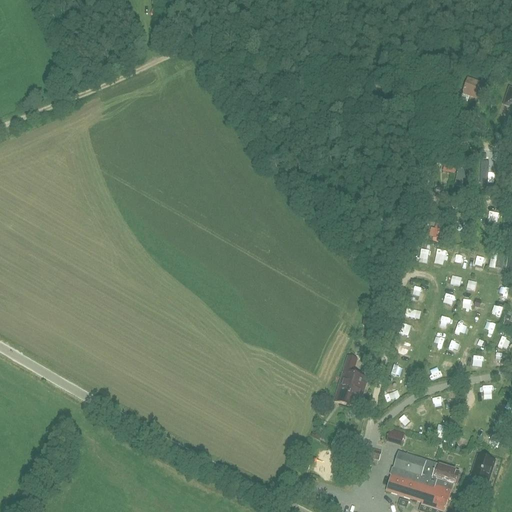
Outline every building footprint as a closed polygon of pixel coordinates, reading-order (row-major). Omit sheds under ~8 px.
[(486,87),(481,85),(467,80),(462,94),(476,99),(481,101),(486,87)] [(457,168),(459,157),(438,153),(436,163),(457,168)] [(437,216),(434,226),(429,225),(426,236),(439,241),(446,219),(437,216)] [(473,257),(483,261),(486,251),(476,248),(473,257)] [(486,267),(502,268),(502,251),(486,251),(486,267)] [(510,290),(511,284),(502,282),(501,288),(510,290)] [(417,296),(418,287),(407,286),(405,295),(417,296)] [(444,290),(442,298),(452,301),(455,293),(444,290)] [(493,332),(496,321),(486,319),(483,329),(493,332)] [(436,331),(445,332),(446,323),(438,321),(436,331)] [(399,333),(406,334),(407,323),(400,322),(399,333)] [(479,335),(476,344),(485,347),(489,339),(479,335)] [(396,342),(395,351),(407,352),(407,343),(396,342)] [(448,358),(457,354),(454,345),(444,349),(448,358)] [(438,363),(438,353),(428,353),(428,363),(438,363)] [(444,362),(443,373),(449,374),(451,363),(444,362)] [(388,372),(399,375),(402,366),(391,363),(388,372)] [(432,371),(420,372),(421,381),(433,379),(432,371)] [(357,410),(366,380),(343,373),(334,403),(357,410)] [(382,394),(390,402),(399,393),(391,385),(382,394)] [(457,429),(456,440),(467,441),(468,431),(457,429)] [(406,434),(400,432),(400,434),(389,431),(386,440),(403,445),(406,434)] [(440,511),(444,511),(457,473),(398,455),(393,470),(392,470),(390,476),(391,477),(386,493),(422,504),(421,506),(440,511)] [(474,469),(470,480),(487,485),(494,463),(479,458),(476,469),(474,469)]
